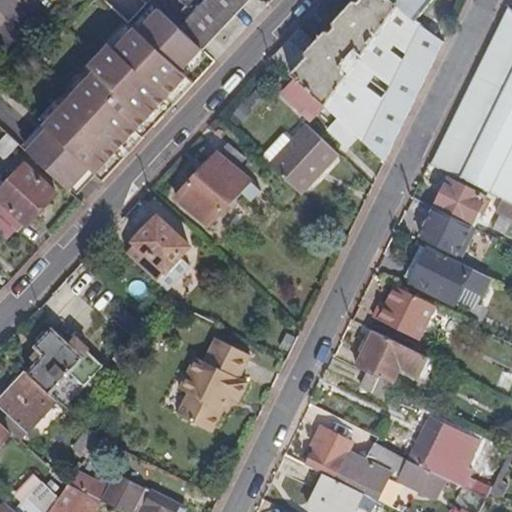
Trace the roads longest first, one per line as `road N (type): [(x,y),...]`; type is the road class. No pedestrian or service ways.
road 1 (residential): [(236,511),(491,0)]
road 2 (residential): [(0,322),(301,0)]
